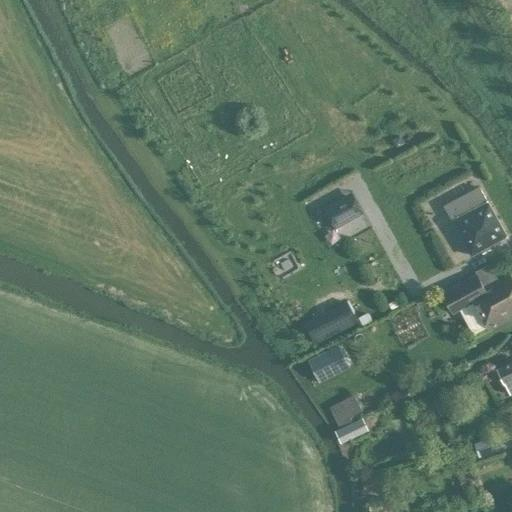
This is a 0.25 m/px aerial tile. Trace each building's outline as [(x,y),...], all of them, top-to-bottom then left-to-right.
[(383,155),(372,159),(386,190),(396,185),(383,155)] [(479,182),(444,202),(471,252),(507,232),(479,182)] [(364,205),(353,186),(324,201),(335,221),(364,205)] [(511,269),(486,283),(478,268),(442,288),(453,308),(473,297),(488,325),(511,312),(511,269)] [(399,300),(397,295),(389,299),(391,304),(399,300)] [(381,308),(376,298),(355,310),(361,320),(381,308)] [(343,353),(337,341),(308,356),(319,378),(337,369),(332,358),(343,353)] [(506,380),(510,389),(511,388),(511,357),(497,364),(505,381),(506,380)] [(330,402),(340,423),(352,417),(350,412),(362,406),(354,390),(330,402)] [(511,412),(493,419),(497,430),(511,424),(511,412)] [(355,416),(335,425),(340,436),(360,427),(355,416)] [(465,442),(446,447),(449,457),(468,452),(465,442)] [(363,476),(365,485),(386,479),(384,470),(363,476)]
